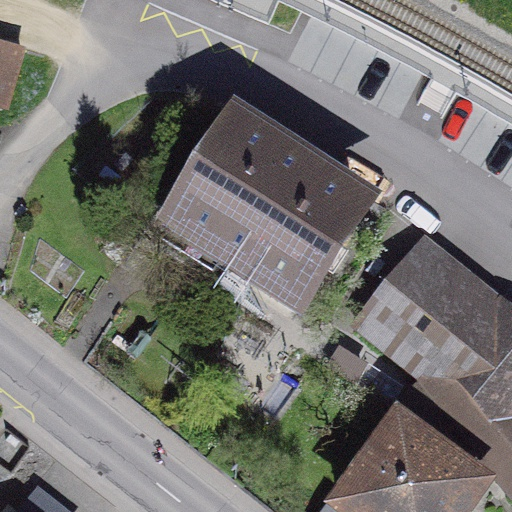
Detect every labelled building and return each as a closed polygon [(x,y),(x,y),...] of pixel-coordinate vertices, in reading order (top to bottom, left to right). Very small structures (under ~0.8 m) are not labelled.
[(0,102),(7,105),(22,54),(0,47),(0,102)] [(238,129),(176,222),(301,303),(358,216),(290,170),(293,165),(238,129)] [(464,345),(493,311),(419,251),(356,329),(414,377),(420,381),(464,345)] [(511,312),(500,302),(493,311),(464,345),(420,381),(511,497),(511,312)] [(398,428),(340,510),(342,511),(464,511),(482,488),(398,428)]
